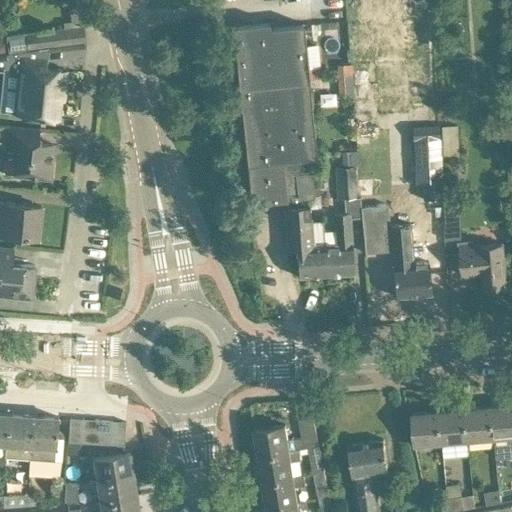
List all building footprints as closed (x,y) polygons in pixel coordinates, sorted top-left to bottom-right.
[(343,61),(342,20),(320,21),(321,62),(343,61)] [(254,28),(234,30),(240,86),(247,162),(251,193),(284,190),(285,207),(306,205),(306,195),(315,195),(313,164),(313,163),(315,164),(306,79),(321,78),(319,63),(318,52),(317,44),(303,45),(301,25),(274,27),(269,28),(254,29),(254,28)] [(48,46),(67,43),(66,28),(64,28),(45,30),(25,33),(25,30),(8,32),(8,37),(6,38),(8,52),(27,49),(48,46)] [(65,70),(37,67),(39,49),(0,55),(0,71),(17,73),(16,87),(21,88),(18,113),(32,115),(43,117),(43,116),(56,117),(58,98),(60,99),(62,99),(62,98),(63,86),(65,70)] [(353,96),(352,73),(352,64),(337,65),(338,73),(339,97),(353,96)] [(353,71),(354,126),(372,126),(371,70),(353,71)] [(438,124),(411,126),(412,140),(419,139),(420,171),(425,171),(426,190),(422,191),(423,199),(441,198),(442,198),(442,197),(442,190),(438,124)] [(7,126),(0,125),(0,143),(5,144),(4,158),(15,159),(13,174),(30,176),(49,178),(53,144),(37,142),(38,130),(18,128),(7,126)] [(458,157),(457,125),(442,125),(444,157),(458,157)] [(335,167),(337,198),(343,198),(358,197),(356,167),(358,167),(357,150),(342,151),(342,167),(335,167)] [(377,168),(358,170),(361,206),(360,206),(364,252),(391,250),(392,263),(395,296),(431,293),(428,261),(413,262),(410,222),(390,224),(388,204),(380,204),(377,168)] [(442,198),(441,198),(442,206),(442,216),(442,217),(461,216),(459,196),(442,197),(442,198)] [(41,205),(21,203),(0,201),(0,233),(38,237),(41,205)] [(322,245),(321,231),(320,222),(307,223),(306,205),(285,207),(288,248),(296,247),(298,276),(325,274),(322,245)] [(335,230),(321,231),(322,245),(325,274),(354,272),(352,242),(350,242),(348,218),(348,211),(344,211),(334,212),(335,230)] [(459,242),(460,255),(462,275),(482,273),(484,289),(507,287),(503,243),(472,246),(472,241),(459,242)] [(0,245),(0,293),(32,297),(35,265),(12,262),(13,247),(0,245)] [(511,403),(492,406),(495,437),(496,447),(497,458),(511,456),(511,403)] [(466,408),(469,439),(495,437),(492,406),(466,408)] [(440,410),(442,442),(469,439),(466,408),(440,410)] [(413,413),(414,433),(415,444),(442,442),(440,410),(413,413)] [(0,412),(0,442),(6,443),(8,413),(0,412)] [(336,425),(338,432),(324,435),(331,469),(390,457),(382,415),(379,416),(379,412),(360,416),(360,420),(336,425)] [(5,457),(29,459),(33,414),(8,413),(6,443),(5,457)] [(33,414),(29,459),(55,461),(58,416),(33,414)] [(257,444),(258,455),(290,449),(300,448),(308,446),(319,444),(313,416),(299,419),(302,437),(288,439),(286,424),(254,428),(255,430),(256,430),(258,444),(257,444)] [(69,441),(80,442),(82,418),(70,417),(68,441),(69,441)] [(87,442),(98,443),(100,419),(82,418),(80,442),(87,442)] [(98,443),(103,444),(110,444),(111,420),(100,419),(98,443)] [(123,445),(125,421),(111,420),(110,444),(123,445)] [(86,455),(87,442),(80,442),(69,441),(68,454),(86,455)] [(312,461),(322,459),(319,444),(308,446),(312,461)] [(292,461),(302,459),(300,448),(290,449),(258,455),(260,466),(255,466),(257,480),(262,479),(262,480),(294,476),(292,461)] [(92,457),(96,480),(133,474),(130,451),(92,457)] [(137,495),(133,474),(96,480),(99,501),(137,495)] [(267,506),(298,501),(294,476),(262,480),(264,491),(265,491),(268,505),(266,505),(267,506)] [(78,483),(65,482),(64,501),(76,502),(78,483)] [(327,483),(316,485),(319,498),(330,496),(327,483)] [(429,511),(443,511),(449,511),(447,498),(436,500),(434,488),(425,490),(429,511)] [(499,489),(484,492),(487,505),(502,502),(499,489)] [(27,493),(3,495),(4,498),(4,507),(28,505),(27,495),(27,493)] [(27,495),(28,505),(42,504),(41,494),(27,495)] [(473,494),(447,498),(449,511),(475,507),(473,494)] [(139,511),(137,495),(99,501),(100,511),(139,511)] [(330,496),(319,498),(322,511),(332,509),(330,496)] [(299,511),(298,501),(267,506),(267,511),(299,511)] [(418,511),(417,502),(383,509),(383,511),(418,511)]
